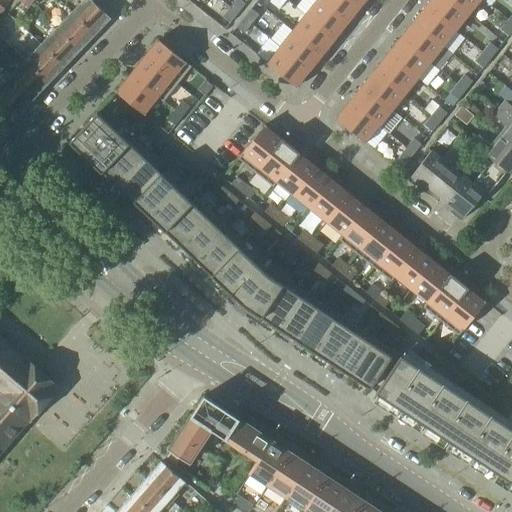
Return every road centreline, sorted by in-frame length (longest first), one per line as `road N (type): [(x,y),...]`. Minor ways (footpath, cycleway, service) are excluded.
road 1 (tertiary): [(449,511),(198,350)]
road 2 (tertiary): [(198,350),(0,171)]
road 3 (residential): [(301,126),(477,262)]
road 4 (residential): [(0,171),(148,6)]
road 5 (residential): [(198,350),(63,511)]
road 6 (residential): [(148,6),(301,126)]
road 7 (residential): [(301,126),(402,0)]
